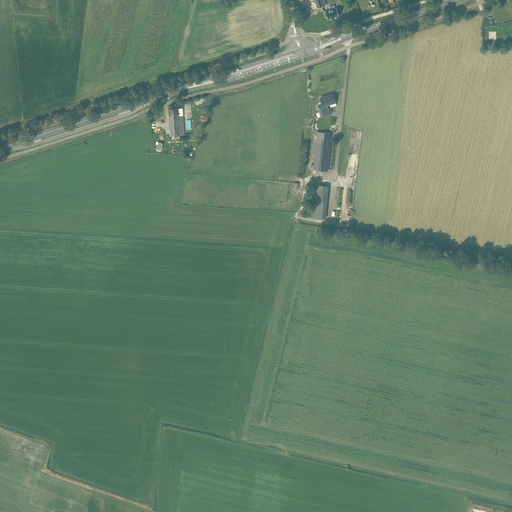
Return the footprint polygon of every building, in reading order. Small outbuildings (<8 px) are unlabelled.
[(325,12),(324,12),(325,17),(327,16),(328,19),(339,16),(337,7),(334,8),(334,5),(329,6),(330,9),(325,10),(325,12)] [(336,105),(335,102),(333,95),(327,96),(327,95),(320,98),(322,105),(318,106),(321,116),(332,113),(330,107),(336,105)] [(168,109),(169,114),(170,135),(184,134),(183,115),(179,115),(178,108),(168,109)] [(331,133),(317,132),(313,169),(328,171),(331,133)] [(325,218),(328,186),(315,184),(313,198),(314,198),(312,217),(325,218)]
